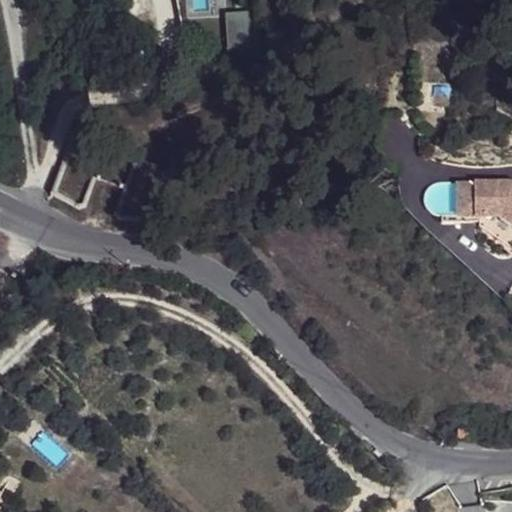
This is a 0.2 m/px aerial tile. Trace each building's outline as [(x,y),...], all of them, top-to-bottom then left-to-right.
[(252,43),(251,20),(233,20),(235,43),(252,43)] [(252,47),(252,43),(235,43),(235,55),(252,47)] [(449,173),(446,206),(464,208),(466,174),(449,173)] [(511,181),(505,177),(466,174),(464,208),(446,206),(434,206),(433,219),(471,221),(471,226),(511,254),(511,181)] [(459,439),(475,439),(476,430),(461,429),(459,439)]
